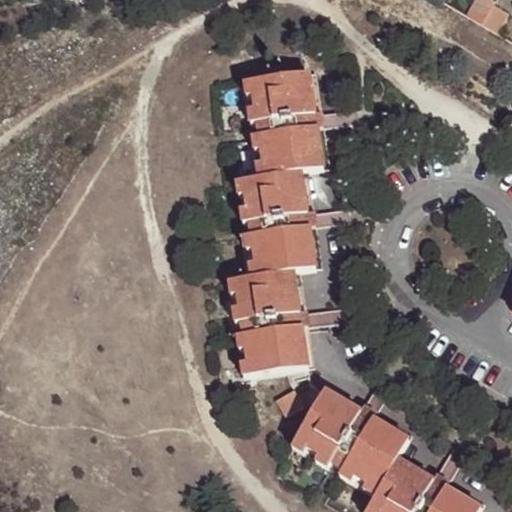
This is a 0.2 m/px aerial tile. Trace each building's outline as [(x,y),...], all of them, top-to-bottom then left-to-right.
[(496,7),(484,0),(480,0),(469,21),(483,30),(494,10),(496,7)] [(483,30),(498,39),(509,19),(494,10),(483,30)] [(271,181),(300,178),(323,174),(309,78),(257,85),(259,98),(253,99),(258,129),(263,169),(269,168),(271,181)] [(259,98),(257,85),(251,87),(253,99),(259,98)] [(263,281),(294,277),(315,273),(300,178),(271,181),(265,182),(249,185),(250,197),(244,198),(249,229),(255,268),(261,267),(263,281)] [(308,373),(294,277),(263,281),(257,282),(242,284),(243,296),(237,297),(242,330),(247,366),(252,365),(255,381),(308,373)] [(285,418),(303,408),(295,393),(277,403),(285,418)] [(383,490),(398,465),(410,446),(326,395),(298,442),(310,449),(307,454),(343,475),(367,489),(371,483),(383,490)] [(310,449),(298,442),(295,447),(307,454),(310,449)] [(476,511),(398,465),(383,490),(380,496),(371,510),(374,511),(476,511)] [(380,496),(383,490),(371,483),(367,489),(380,496)]
